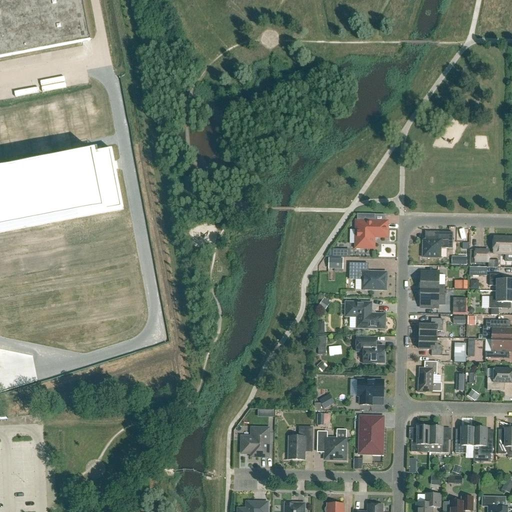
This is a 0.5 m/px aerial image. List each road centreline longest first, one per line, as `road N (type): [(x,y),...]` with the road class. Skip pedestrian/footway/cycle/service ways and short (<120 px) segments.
road 1 (residential): [(399,406),(405,224),(511,223)]
road 2 (residential): [(398,477),(237,473)]
